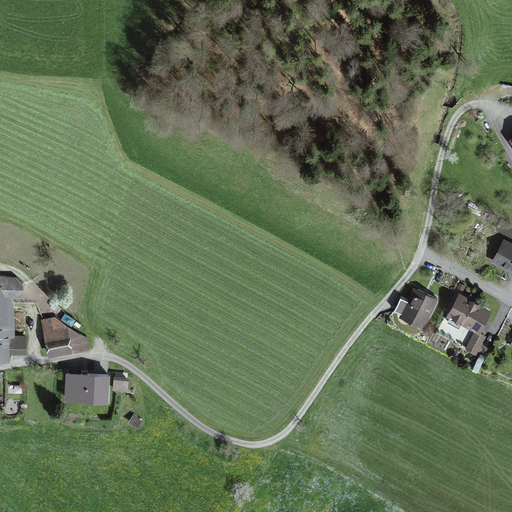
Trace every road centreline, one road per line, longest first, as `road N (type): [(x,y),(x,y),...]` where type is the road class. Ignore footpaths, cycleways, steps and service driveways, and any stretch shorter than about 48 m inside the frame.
road 1 (track): [(408,272),(294,421),(256,446),(202,430),(102,356)]
road 2 (track): [(479,102),(454,119),(408,272)]
